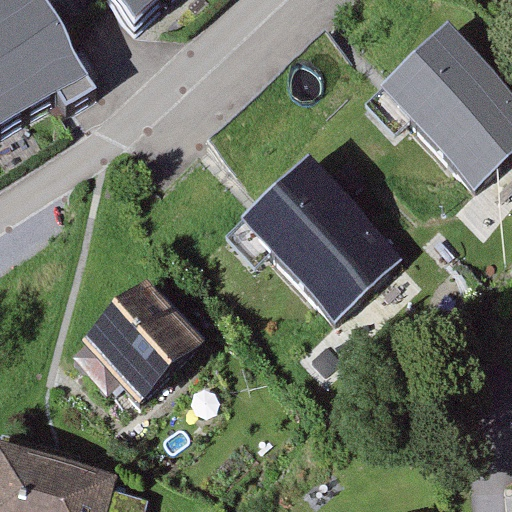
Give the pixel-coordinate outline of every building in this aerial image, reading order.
[(208,0),(90,0),(146,59),(208,0)] [(44,4),(0,33),(0,171),(107,101),(44,4)] [(511,91),(459,34),(380,105),(479,215),(511,185),(511,91)] [(320,169),(245,241),(344,345),(420,273),(320,169)] [(158,305),(86,369),(143,433),(215,368),(158,305)] [(123,492),(0,462),(0,511),(142,511),(120,506),(123,492)]
